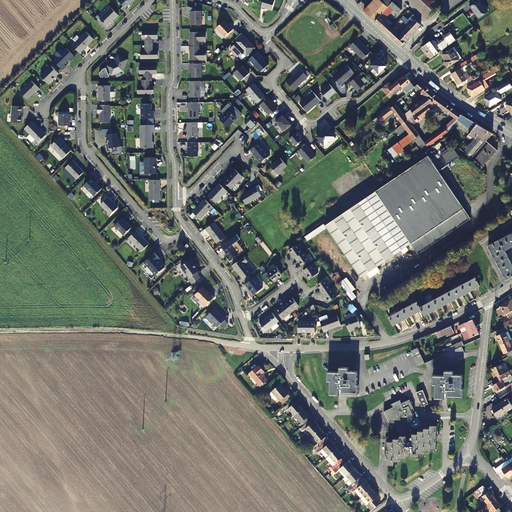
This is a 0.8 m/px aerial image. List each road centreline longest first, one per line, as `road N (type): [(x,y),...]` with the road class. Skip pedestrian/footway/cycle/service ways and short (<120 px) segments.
road 1 (track): [(251,347),(143,330),(0,330)]
road 2 (residential): [(408,60),(362,99),(342,101),(306,124),(273,87),(286,62),(263,32)]
road 3 (residential): [(79,74),(85,147),(159,234),(172,239),(188,230)]
road 4 (residential): [(489,300),(403,339),(279,349)]
road 5 (residential): [(172,0),(168,146),(175,198)]
road 6 (residential): [(397,502),(279,367)]
road 7 (residential): [(489,300),(467,459)]
road 8 (tertiary): [(511,132),(442,92),(408,60)]
